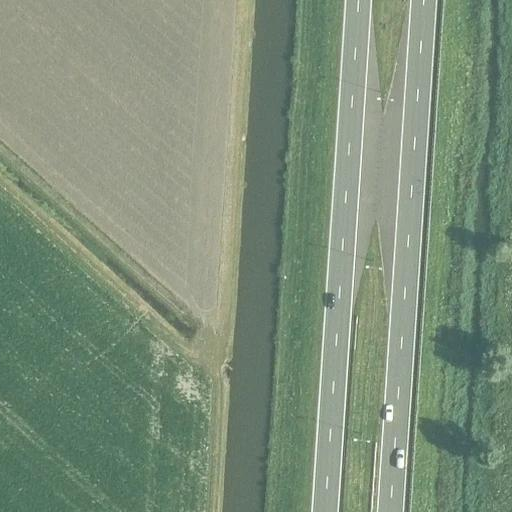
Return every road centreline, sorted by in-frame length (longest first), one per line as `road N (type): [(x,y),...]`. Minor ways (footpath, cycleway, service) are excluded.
road 1 (trunk): [(389,511),(424,0)]
road 2 (trunk): [(356,0),(323,511)]
